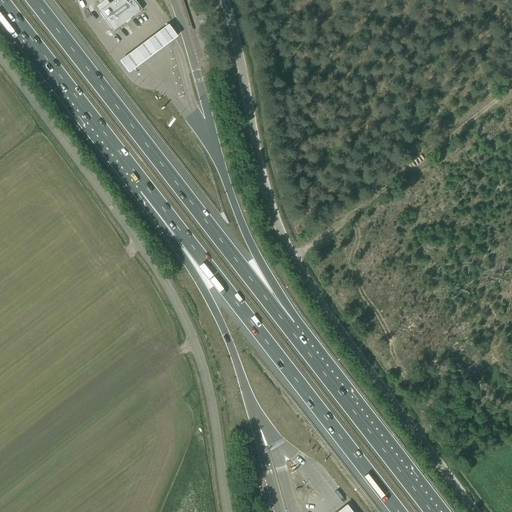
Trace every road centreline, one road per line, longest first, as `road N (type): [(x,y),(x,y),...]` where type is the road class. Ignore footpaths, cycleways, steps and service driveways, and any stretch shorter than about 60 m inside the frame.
road 1 (unclassified): [(476,511),(292,257),(272,211),(225,0)]
road 2 (unclassified): [(229,511),(205,373),(163,277),(0,58)]
road 3 (motorway): [(287,327),(33,0)]
road 4 (motorway): [(145,186),(397,511)]
road 5 (track): [(511,90),(292,257)]
road 6 (motorway): [(145,186),(222,327),(250,403)]
road 7 (motorway): [(0,0),(145,186)]
road 8 (motorway): [(430,511),(287,327)]
road 9 (motorway): [(287,327),(230,193)]
